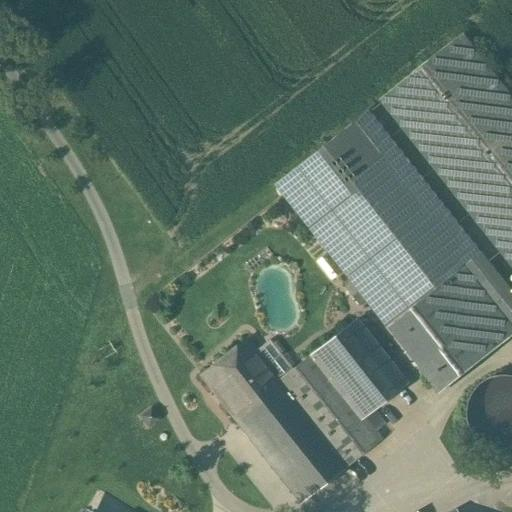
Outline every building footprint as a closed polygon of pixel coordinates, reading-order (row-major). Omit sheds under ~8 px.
[(511,100),(462,38),(383,101),(511,263),(511,100)] [(390,293),(330,218),(312,232),(372,307),(390,293)] [(511,329),(462,267),(399,317),(388,326),(440,393),(511,336),(511,329)] [(405,385),(355,321),(310,356),(323,372),(361,420),(372,411),(405,385)] [(277,382),(245,340),(200,375),(242,428),(287,393),(291,397),(323,372),(310,356),(277,382)] [(361,420),(323,372),(291,397),(346,467),(379,441),(373,433),(383,425),(372,411),(361,420)] [(291,397),(287,393),(242,428),(301,503),(346,467),(291,397)] [(160,420),(150,408),(138,417),(148,429),(160,420)]
